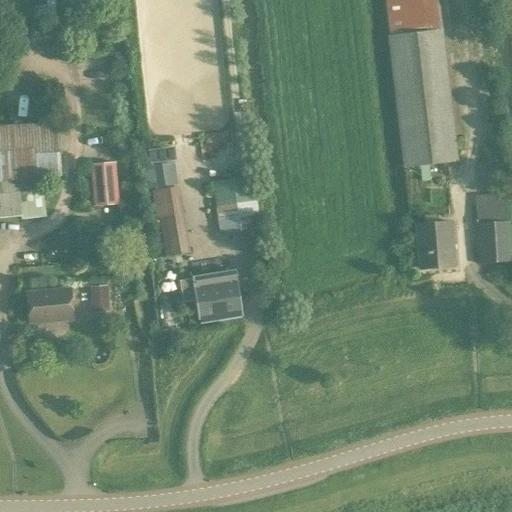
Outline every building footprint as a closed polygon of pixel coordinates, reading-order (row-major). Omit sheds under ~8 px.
[(406,168),(457,161),(441,31),(438,0),(384,0),(390,37),(406,168)] [(0,213),(19,211),(38,206),(64,202),(56,120),(0,126),(0,213)] [(172,161),(146,165),(149,186),(175,182),(172,161)] [(93,206),(117,205),(115,164),(90,166),(93,206)] [(225,231),(246,228),(238,172),(218,174),(225,231)] [(480,264),(511,261),(508,221),(509,221),(506,194),(474,196),(480,264)] [(165,202),(172,254),(187,251),(180,200),(165,202)] [(420,269),(455,266),(451,223),(416,226),(420,269)] [(193,277),(199,319),(226,316),(226,319),(242,317),(236,271),(193,277)] [(105,290),(91,291),(93,311),(107,310),(105,290)] [(69,292),(27,295),(29,325),(71,322),(69,292)]
